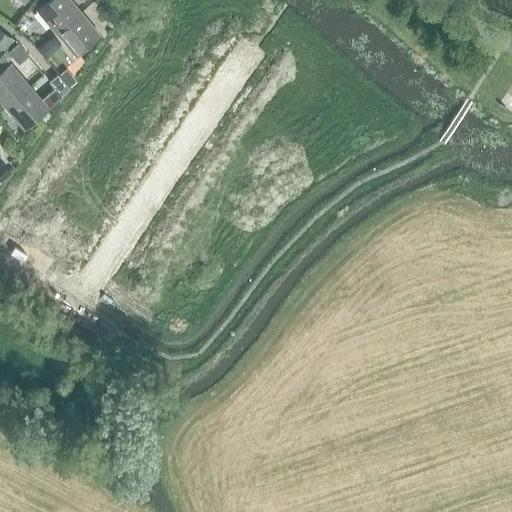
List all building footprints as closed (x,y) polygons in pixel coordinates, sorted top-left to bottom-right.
[(49,0),(37,10),(56,33),(80,12),(69,0),(49,0)] [(114,1),(103,17),(113,24),(124,7),(114,1)] [(80,12),(56,33),(74,55),(99,34),(80,12)] [(160,44),(190,64),(197,54),(204,58),(216,41),(183,19),(172,34),(169,31),(160,44)] [(0,49),(9,37),(0,31),(0,49)] [(16,45),(6,53),(11,58),(17,65),(27,57),(16,45)] [(11,58),(6,53),(5,51),(0,56),(0,63),(2,66),(11,58)] [(0,72),(0,101),(4,107),(28,86),(9,64),(0,72)] [(4,107),(23,129),(61,96),(60,95),(69,88),(57,74),(48,82),(54,88),(40,99),(28,86),(4,107)] [(129,88),(121,100),(151,121),(158,111),(165,115),(177,98),(144,75),(133,91),(129,88)] [(117,114),(106,130),(140,152),(151,135),(145,131),(151,121),(121,100),(113,112),(117,114)] [(70,176),(62,187),(92,208),(98,198),(105,203),(117,186),(84,163),(73,178),(70,176)] [(0,169),(0,182),(0,183),(10,174),(4,166),(0,169)] [(57,202),(47,217),(80,240),(91,222),(85,218),(92,208),(62,187),(53,199),(57,202)]
